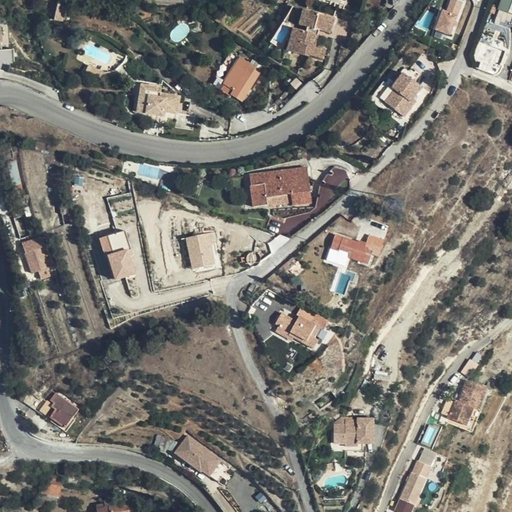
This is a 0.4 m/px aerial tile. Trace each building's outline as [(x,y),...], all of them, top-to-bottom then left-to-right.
[(445,10),(438,29),(452,34),(464,2),(460,0),(452,0),(448,11),(445,10)] [(511,0),(502,0),(499,10),(511,14),(511,0)] [(314,32),(318,18),(303,13),(298,28),(307,30),(305,35),(291,31),(284,53),(308,60),(308,58),(317,61),(319,52),(313,51),(317,39),(312,37),(314,32)] [(333,22),(318,17),(314,32),(329,37),(333,22)] [(244,102),(264,70),(242,57),(225,84),(235,90),(232,95),(244,102)] [(423,87),(402,73),(381,101),(406,119),(416,105),(412,102),(415,98),(423,87)] [(140,110),(161,115),(162,111),(168,112),(181,114),(185,97),(166,93),(167,89),(155,86),(154,95),(144,93),(140,110)] [(9,162),(16,183),(22,181),(15,160),(9,162)] [(311,201),(305,167),(248,174),(252,205),(265,203),(266,204),(290,202),(290,204),(311,201)] [(105,234),(99,236),(104,254),(108,253),(115,280),(138,274),(127,230),(106,235),(105,234)] [(217,233),(188,236),(192,269),(220,266),(217,233)] [(356,242),(334,235),(330,248),(347,253),(346,257),(366,263),(370,252),(368,251),(363,250),(364,246),(366,242),(356,240),(356,242)] [(49,252),(44,237),(21,244),(31,274),(49,268),(44,254),(49,252)] [(347,253),(330,248),(329,251),(346,257),(347,253)] [(275,322),(279,324),(290,331),(288,334),(292,337),(313,349),(318,340),(314,338),(320,328),(323,330),(328,321),(314,312),(308,322),(298,316),(296,321),(281,312),(275,322)] [(290,331),(279,324),(275,331),(290,340),(292,337),(288,334),(290,331)] [(472,376),(478,362),(469,359),(463,372),(472,376)] [(467,376),(461,390),(464,391),(461,399),(458,397),(455,396),(447,415),(464,423),(472,405),(478,408),(487,385),(467,376)] [(52,398),(56,400),(59,403),(57,406),(52,414),(67,425),(79,407),(57,392),(52,398)] [(479,409),(478,408),(472,405),(464,423),(447,415),(445,420),(470,432),(479,409)] [(328,427),(328,441),(336,441),(336,446),(336,449),(351,450),(352,445),(367,446),(368,421),(350,421),(350,423),(337,423),(337,427),(328,427)] [(204,468),(212,474),(222,459),(188,436),(176,453),(202,471),(204,468)] [(436,451),(421,445),(416,457),(430,463),(436,451)] [(430,463),(416,457),(410,469),(398,497),(413,503),(430,463)] [(222,459),(212,474),(221,480),(231,465),(222,459)] [(49,483),(44,492),(60,495),(62,485),(49,483)] [(112,508),(112,511),(136,511),(135,503),(112,508)]
